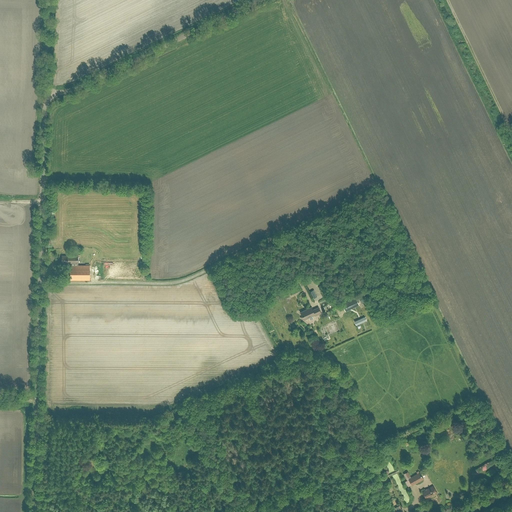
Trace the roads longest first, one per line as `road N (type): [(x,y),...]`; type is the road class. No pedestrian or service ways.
road 1 (unclassified): [(34,511),(45,94)]
road 2 (unclassified): [(45,94),(75,88),(258,0)]
road 3 (track): [(445,0),(511,133)]
